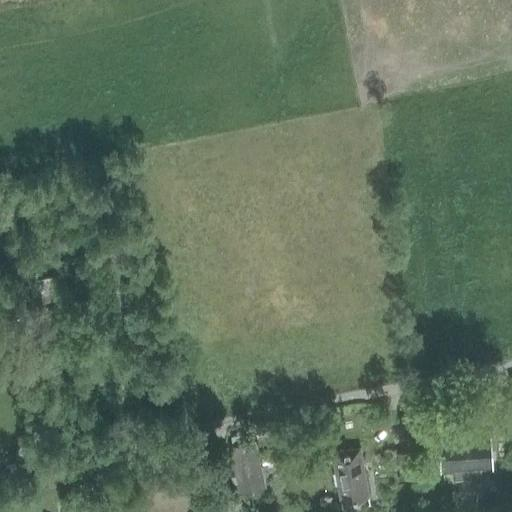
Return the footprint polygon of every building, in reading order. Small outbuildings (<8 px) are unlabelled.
[(56,298),(52,275),(38,278),(40,294),(29,296),(30,303),(56,298)] [(466,434),(441,436),(443,472),(491,469),(489,438),(467,439),(466,434)] [(255,440),(228,446),(239,493),(266,487),(255,440)] [(341,502),(368,497),(359,448),(332,453),(341,502)] [(424,473),(420,449),(396,453),(400,480),(418,476),(418,474),(424,473)]
